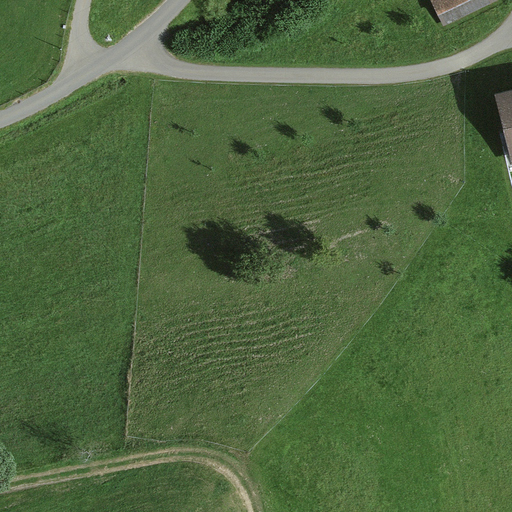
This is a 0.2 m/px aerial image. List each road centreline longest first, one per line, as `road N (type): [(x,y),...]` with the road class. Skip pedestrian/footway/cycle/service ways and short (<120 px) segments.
road 1 (track): [(511,34),(460,69),(423,77),(195,75),(136,53)]
road 2 (track): [(251,511),(221,465),(194,456),(0,490)]
road 3 (unclassified): [(0,123),(136,53),(188,0)]
